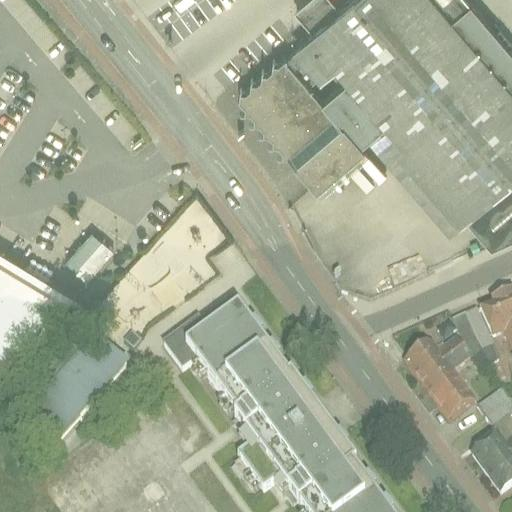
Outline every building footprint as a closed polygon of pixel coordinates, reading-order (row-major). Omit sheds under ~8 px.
[(511,235),(511,51),(467,0),(347,0),(339,8),(332,0),(303,0),(292,8),(310,32),(236,94),(314,186),(364,143),(443,235),(461,219),(485,247),(511,235)] [(91,231),(63,259),(83,278),(110,251),(91,231)] [(0,237),(0,382),(65,278),(0,237)] [(511,298),(481,310),(492,338),(507,332),(511,345),(511,298)] [(383,511),(231,302),(161,352),(182,381),(198,369),(255,448),(238,461),(264,495),(280,484),(300,511),(383,511)] [(69,441),(131,370),(91,335),(28,408),(69,441)] [(428,345),(403,363),(445,422),(470,404),(428,345)] [(472,450),(502,494),(511,487),(511,438),(504,444),(497,433),(472,450)]
